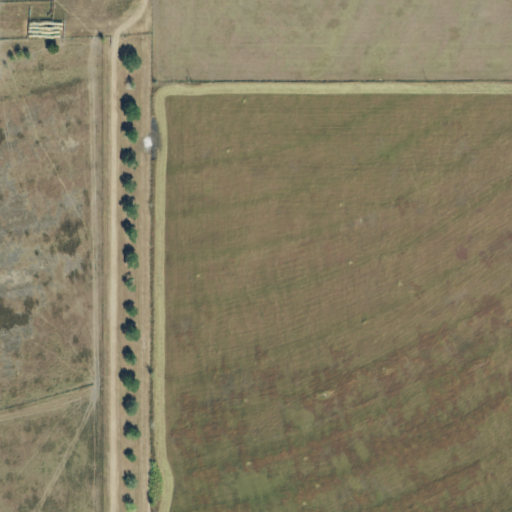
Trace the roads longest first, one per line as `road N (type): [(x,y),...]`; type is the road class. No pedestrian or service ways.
road 1 (residential): [(104,52),(107,511)]
road 2 (residential): [(0,57),(92,68),(131,18),(130,0)]
